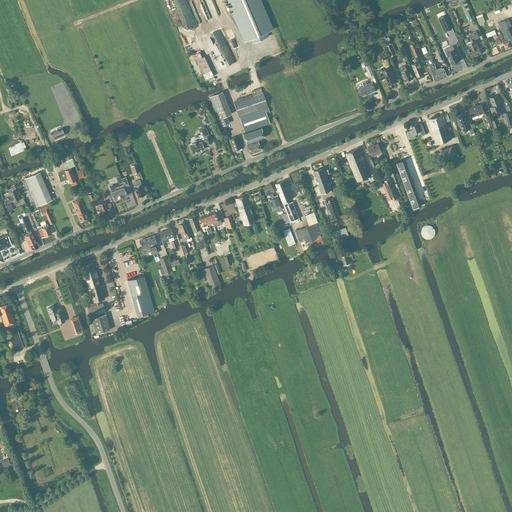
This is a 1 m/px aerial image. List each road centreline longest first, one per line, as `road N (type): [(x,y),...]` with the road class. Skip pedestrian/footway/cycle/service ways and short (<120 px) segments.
road 1 (unclassified): [(0,266),(511,50)]
road 2 (tertiary): [(15,285),(511,73)]
road 3 (unclassified): [(122,511),(99,445),(52,387),(15,285)]
road 4 (track): [(77,234),(24,105),(4,110),(0,91)]
